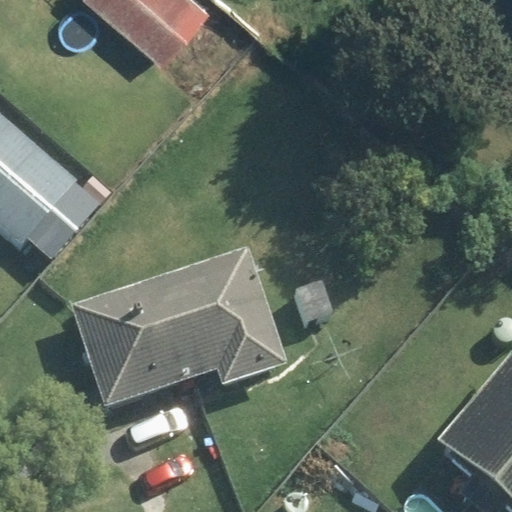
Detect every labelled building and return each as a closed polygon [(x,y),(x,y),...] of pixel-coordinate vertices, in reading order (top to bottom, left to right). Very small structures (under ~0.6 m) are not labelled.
[(99,0),(164,54),(210,0),(99,0)] [(77,181),(0,117),(0,227),(21,246),(77,181)] [(247,249),(71,307),(105,410),(215,373),(221,390),(287,369),(247,249)] [(339,269),(285,284),(299,336),(353,322),(339,269)] [(511,511),(511,381),(446,451),(510,511),(511,511)]
